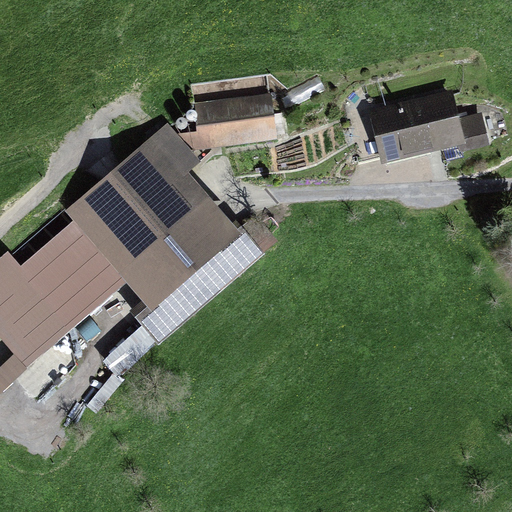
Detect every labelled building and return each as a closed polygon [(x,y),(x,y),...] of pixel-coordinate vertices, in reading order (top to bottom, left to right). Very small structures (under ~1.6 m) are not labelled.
[(460,118),(453,91),(368,111),(382,166),(461,146),(463,153),(491,145),(482,113),(460,118)] [(278,140),(272,93),(194,103),(196,132),(177,134),(191,151),(278,140)] [(177,134),(168,123),(12,256),(8,252),(0,258),(0,337),(27,369),(132,279),(128,274),(131,271),(196,216),(214,201),(189,173),(201,163),(191,151),(177,134)] [(206,227),(196,216),(131,271),(143,285),(151,293),(215,238),(206,227)] [(265,254),(236,220),(215,238),(151,293),(130,311),(159,346),(265,254)]
